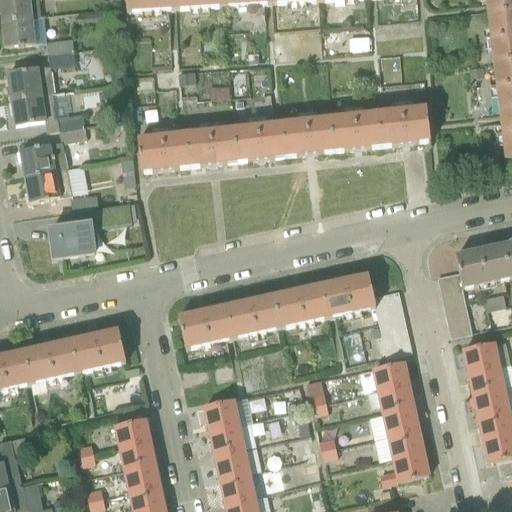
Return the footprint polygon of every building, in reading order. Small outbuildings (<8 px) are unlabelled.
[(0,0),(0,11),(1,25),(32,22),(40,21),(37,0),(0,0)] [(175,13),(174,0),(125,0),(127,16),(151,14),(175,13)] [(223,10),(222,0),(174,0),(175,13),(199,12),(223,10)] [(248,9),(272,8),(271,0),(222,0),(223,10),(248,9)] [(511,0),(485,0),(486,2),(487,18),(511,15),(511,0)] [(79,27),(109,24),(108,15),(77,17),(79,27)] [(489,35),(491,51),(493,67),(511,64),(511,15),(487,18),(489,35)] [(32,22),(1,25),(4,52),(35,48),(32,22)] [(48,59),(74,55),(72,42),(46,46),(48,59)] [(74,55),(48,59),(50,70),(50,72),(51,72),(76,68),(74,55)] [(499,115),(511,113),(511,64),(493,67),(495,83),(497,99),(499,115)] [(157,68),(157,82),(171,81),(170,68),(157,68)] [(54,97),(51,72),(50,72),(50,70),(8,77),(11,103),(53,97),(54,97)] [(231,87),(212,88),(213,101),(231,100),(231,87)] [(177,111),(176,90),(159,91),(160,112),(177,111)] [(46,138),(85,132),(82,118),(57,122),(53,97),(11,103),(15,130),(45,125),(46,138)] [(378,117),(380,134),(382,151),(430,146),(428,129),(426,112),(402,114),(378,117)] [(511,113),(499,115),(501,131),(503,148),(505,164),(511,162),(511,113)] [(334,156),(382,151),(380,134),(378,117),(354,120),(330,122),(332,139),(334,156)] [(282,127),(284,144),(286,161),(334,156),(332,139),(330,122),(306,125),(282,127)] [(282,127),(258,130),(234,132),(236,149),(238,167),(286,161),(284,144),(282,127)] [(67,173),(63,148),(87,143),(85,132),(46,138),(48,149),(20,155),(25,181),(67,173)] [(186,137),(188,154),(189,172),(238,167),(236,149),(234,132),(210,135),(186,137)] [(141,177),(189,172),(188,154),(186,137),(162,140),(138,142),(139,159),(141,177)] [(67,173),(25,181),(30,207),(72,200),(67,173)] [(72,215),(98,212),(97,199),(71,203),(72,215)] [(49,233),(50,242),(53,262),(98,256),(94,227),(105,226),(103,211),(98,212),(72,215),(59,217),(61,231),(49,233)] [(511,247),(503,249),(506,266),(510,283),(511,282),(511,247)] [(459,277),(462,289),(462,293),(486,288),(510,283),(506,266),(503,249),(455,260),(459,276),(459,277)] [(462,289),(459,277),(437,282),(440,294),(462,289)] [(375,312),(372,295),(368,278),(320,288),(324,305),(327,322),(351,317),(375,312)] [(304,327),(327,322),(324,305),(320,288),(273,299),(277,316),(280,332),(304,327)] [(440,294),(443,306),(464,301),(462,293),(462,289),(440,294)] [(375,312),(375,314),(401,308),(398,296),(373,301),(375,312)] [(226,309),(229,326),(233,343),(257,338),(280,332),(277,316),(273,299),(226,309)] [(443,306),(445,318),(467,313),(464,301),(443,306)] [(375,314),(378,326),(404,320),(401,308),(375,314)] [(178,320),(182,337),(186,353),(209,348),(233,343),(229,326),(226,309),(178,320)] [(445,318),(448,330),(469,325),(467,313),(445,318)] [(378,326),(381,338),(407,332),(404,320),(378,326)] [(469,325),(448,330),(450,342),(472,338),(469,325)] [(381,338),(383,350),(409,344),(407,332),(381,338)] [(78,377),(102,372),(126,367),(122,350),(118,333),(71,344),(75,361),(78,377)] [(78,377),(75,361),(71,344),(23,354),(27,371),(31,388),(55,382),(78,377)] [(409,344),(383,350),(386,362),(412,357),(409,344)] [(468,377),(509,368),(505,347),(495,350),(494,347),(463,354),(468,377)] [(0,394),(7,393),(31,388),(27,371),(23,354),(0,359),(0,394)] [(368,399),(409,390),(404,367),(363,376),(368,399)] [(473,399),(504,392),(511,390),(511,379),(509,368),(468,377),(473,399)] [(382,419),(414,412),(409,390),(368,399),(371,412),(380,410),(382,419)] [(311,411),(326,408),(324,398),(322,398),(321,391),(312,393),(313,400),(309,401),(311,411)] [(478,422),(511,414),(511,401),(507,403),(504,392),(473,399),(478,422)] [(209,435),(240,429),(235,404),(203,411),(209,435)] [(313,421),(328,417),(326,408),(311,411),(313,421)] [(387,442),(419,435),(414,412),(382,419),(383,423),(376,424),(380,443),(387,442)] [(483,444),(511,437),(511,427),(511,423),(511,414),(478,422),(483,444)] [(119,453),(151,446),(146,423),(115,430),(119,453)] [(214,460),(245,453),(240,429),(209,435),(214,460)] [(392,464),(424,457),(419,435),(387,442),(392,464)] [(511,437),(483,444),(488,467),(511,461),(511,437)] [(0,493),(21,489),(14,457),(38,452),(35,439),(0,446),(0,456),(2,466),(0,466),(0,493)] [(321,456),(336,453),(333,443),(319,446),(321,456)] [(124,475),(155,468),(151,446),(119,453),(124,475)] [(79,462),(93,458),(91,449),(77,453),(79,462)] [(220,485),(251,478),(245,453),(214,460),(220,485)] [(323,466),(338,462),(336,453),(321,456),(323,466)] [(424,457),(392,464),(394,475),(379,478),(382,490),(429,480),(424,457)] [(81,472),(95,468),(93,458),(79,462),(81,472)] [(129,498),(160,491),(155,468),(124,475),(129,498)] [(225,509),(256,503),(251,478),(220,485),(225,509)] [(25,511),(21,489),(0,493),(0,511),(25,511)] [(132,511),(164,511),(160,491),(129,498),(132,511)] [(89,506),(103,503),(101,494),(87,497),(89,506)] [(89,511),(104,511),(103,503),(89,506),(89,511)] [(258,511),(256,503),(225,509),(225,511),(258,511)]
